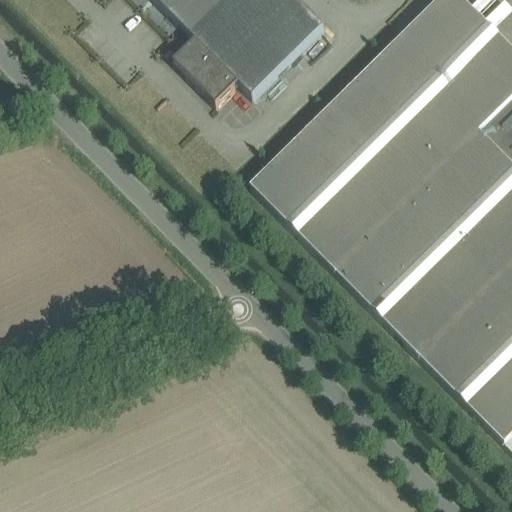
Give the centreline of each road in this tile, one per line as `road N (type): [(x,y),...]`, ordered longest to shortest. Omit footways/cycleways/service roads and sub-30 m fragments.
road 1 (unclassified): [(254,299),(0,48)]
road 2 (unclassified): [(460,511),(254,299)]
road 3 (unclassified): [(0,418),(254,299)]
